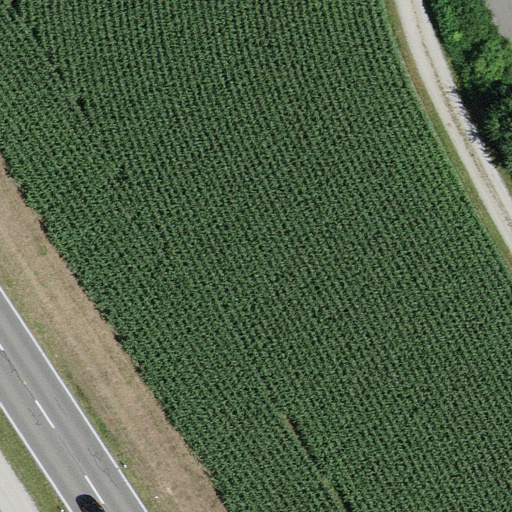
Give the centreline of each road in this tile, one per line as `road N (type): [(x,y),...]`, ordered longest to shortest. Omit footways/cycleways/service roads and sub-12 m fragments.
road 1 (track): [(406,0),(469,163),(511,237)]
road 2 (primary): [(0,330),(117,511)]
